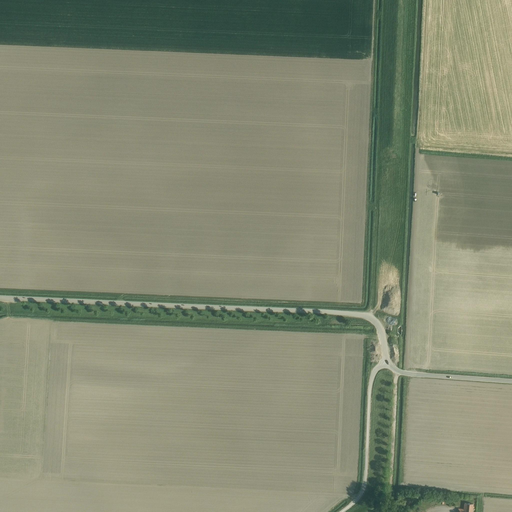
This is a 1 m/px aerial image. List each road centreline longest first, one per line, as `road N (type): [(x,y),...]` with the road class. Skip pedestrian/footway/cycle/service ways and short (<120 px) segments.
road 1 (tertiary): [(373,320),(340,312),(0,298)]
road 2 (track): [(381,0),(367,317)]
road 3 (unclassified): [(341,511),(363,487),(369,385),(387,363)]
road 4 (tertiary): [(387,363),(405,373),(511,381)]
